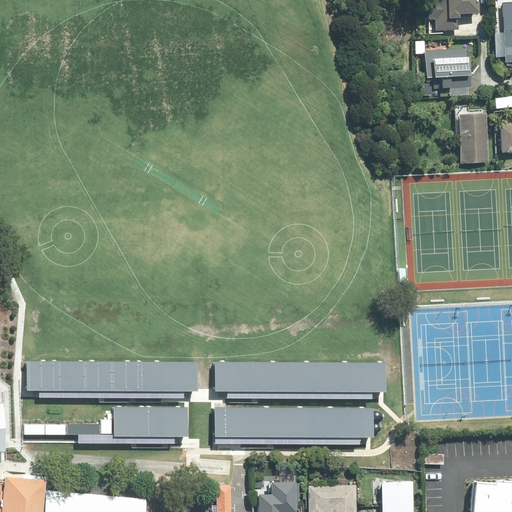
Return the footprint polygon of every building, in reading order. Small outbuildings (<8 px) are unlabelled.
[(470,0),(426,0),(427,8),(419,9),(420,23),(428,22),(429,34),(454,32),(453,18),(471,17),(470,0)] [(511,5),(494,6),(498,69),(511,68),(511,5)] [(414,87),(415,98),(428,97),(427,92),(466,89),(465,75),(461,75),(459,50),(419,53),(421,86),(414,87)] [(455,166),(485,164),(482,115),(451,117),(455,166)] [(494,130),(495,156),(511,154),(511,130),(511,129),(494,130)] [(194,359),(24,358),(24,394),(194,395),(194,359)] [(381,359),(213,358),(212,395),(381,396),(381,359)] [(185,404),(114,404),(113,433),(125,434),(125,440),(180,441),(180,434),(185,434),(185,404)] [(372,406),(214,404),(213,439),(371,441),(372,406)] [(43,511),(45,488),(46,475),(6,472),(5,482),(2,511),(43,511)] [(511,511),(511,481),(465,477),(463,510),(465,511),(511,511)] [(273,494),(258,494),(257,511),(283,511),(283,510),(298,510),(297,479),(273,480),(273,494)] [(414,511),(414,480),(383,480),(383,511),(414,511)] [(231,511),(230,481),(215,482),(216,511),(231,511)] [(357,511),(357,483),(309,484),(309,511),(323,511),(324,511),(326,511),(357,511)] [(146,511),(148,497),(45,488),(43,511),(146,511)]
